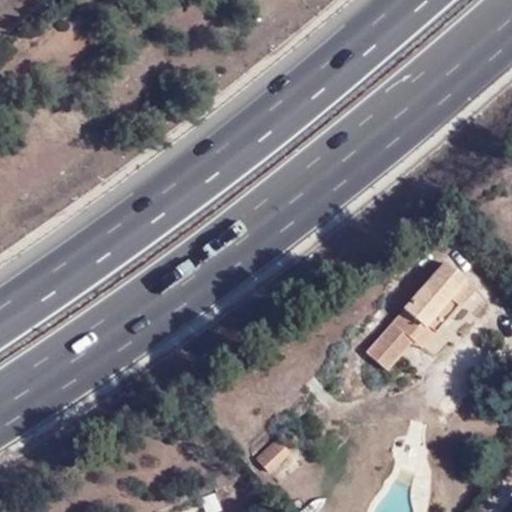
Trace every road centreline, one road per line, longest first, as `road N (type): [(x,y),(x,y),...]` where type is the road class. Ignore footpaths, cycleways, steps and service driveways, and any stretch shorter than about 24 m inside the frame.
road 1 (motorway): [(0,414),(231,253),(511,18)]
road 2 (motorway): [(421,0),(0,320)]
